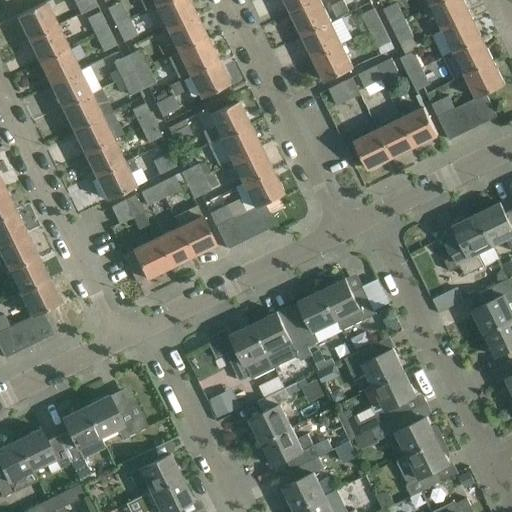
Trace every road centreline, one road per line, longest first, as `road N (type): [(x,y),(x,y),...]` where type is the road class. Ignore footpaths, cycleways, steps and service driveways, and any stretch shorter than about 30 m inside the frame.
road 1 (residential): [(511,505),(369,218)]
road 2 (residential): [(0,91),(119,340)]
road 3 (residential): [(343,230),(231,0)]
road 4 (residential): [(148,325),(343,230)]
road 5 (residential): [(243,511),(148,325)]
road 6 (residential): [(369,218),(511,148)]
road 7 (residential): [(0,398),(119,340)]
